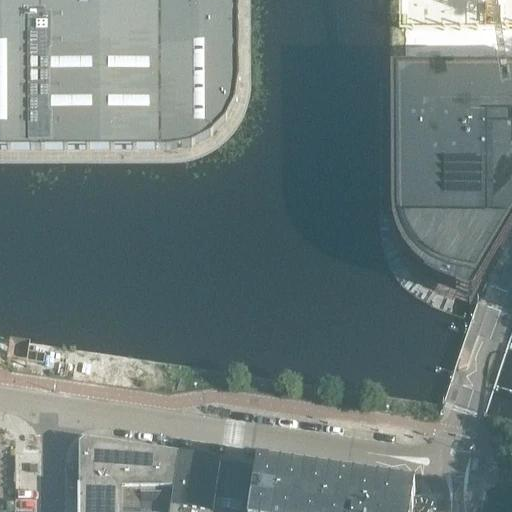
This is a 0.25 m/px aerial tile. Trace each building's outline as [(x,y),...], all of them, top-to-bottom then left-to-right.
[(0,0),(0,151),(41,152),(40,0),(0,0)] [(161,151),(160,0),(40,0),(41,152),(161,151)] [(238,83),(238,0),(160,0),(161,151),(171,151),(191,148),(210,138),(225,123),(235,104),(238,83)] [(511,0),(395,0),(396,66),(511,65),(511,0)] [(487,278),(511,235),(511,81),(402,82),(396,82),(395,82),(396,220),(396,223),(397,227),(397,230),(398,235),(399,237),(400,241),(402,246),(403,248),(405,253),(407,257),(410,261),(412,263),(415,266),(420,271),(424,274),(426,276),(430,279),(432,280),(436,282),(442,285),(447,287),(452,288),(456,289),(478,292),(486,278),(487,278)] [(170,511),(179,457),(85,444),(80,448),(79,511),(170,511)] [(244,511),(250,470),(252,470),(252,468),(247,468),(186,459),(183,458),(179,457),(170,511),(244,511)] [(412,511),(415,493),(257,470),(250,511),(412,511)]
